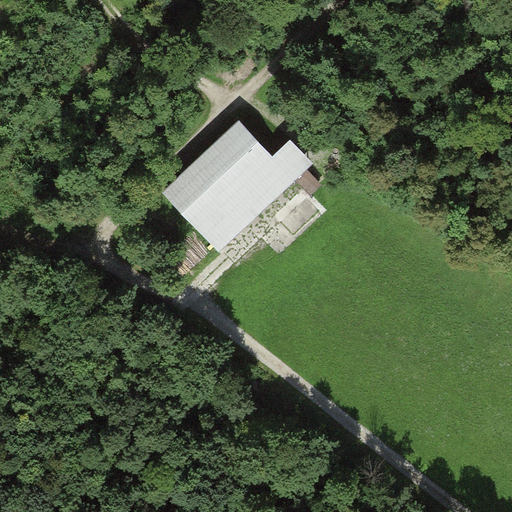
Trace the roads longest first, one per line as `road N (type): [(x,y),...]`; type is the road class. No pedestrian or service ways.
road 1 (track): [(74,255),(344,0)]
road 2 (track): [(454,511),(206,308)]
road 3 (track): [(236,99),(146,50),(107,0)]
road 4 (track): [(206,308),(74,255)]
